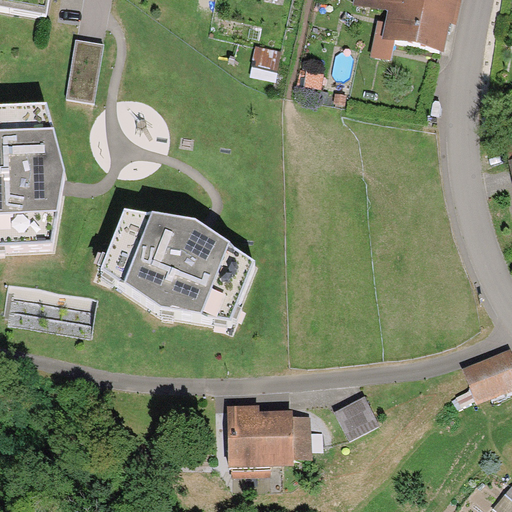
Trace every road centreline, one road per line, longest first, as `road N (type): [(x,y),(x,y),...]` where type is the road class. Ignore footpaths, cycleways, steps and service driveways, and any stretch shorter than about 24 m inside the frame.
road 1 (residential): [(511,339),(458,362),(243,385),(96,383),(0,355)]
road 2 (tertiary): [(480,0),(460,129),(465,184),(493,278),(511,310)]
